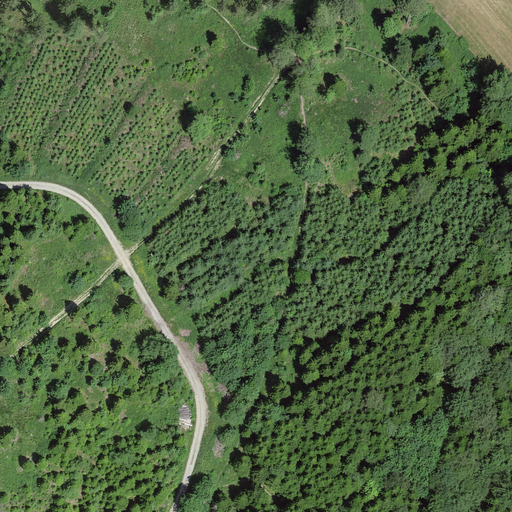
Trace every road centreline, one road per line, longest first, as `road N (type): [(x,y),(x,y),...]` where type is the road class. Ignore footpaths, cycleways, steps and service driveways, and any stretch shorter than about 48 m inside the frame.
road 1 (track): [(0,361),(191,194),(327,0)]
road 2 (track): [(174,511),(202,421),(182,354),(96,214),(46,186),(0,185)]
